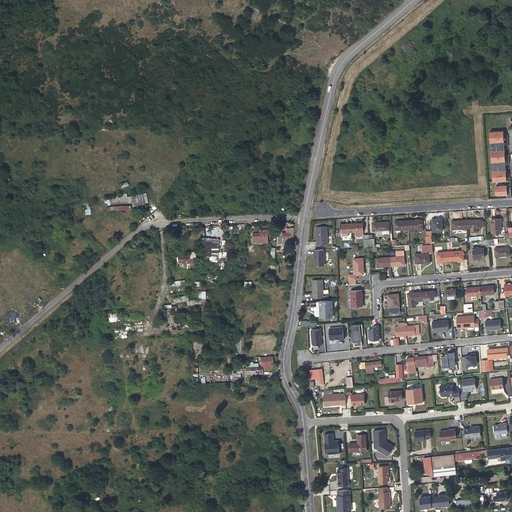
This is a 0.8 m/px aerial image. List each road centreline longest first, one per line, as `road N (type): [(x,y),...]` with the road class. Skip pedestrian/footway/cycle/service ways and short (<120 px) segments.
road 1 (unclassified): [(305,213),(147,224),(0,348)]
road 2 (residential): [(414,0),(341,59),(305,213)]
road 3 (residential): [(305,213),(283,357),(303,423)]
road 4 (residential): [(511,337),(303,359)]
road 5 (residential): [(327,212),(511,202)]
road 6 (residential): [(511,273),(372,284),(374,314)]
